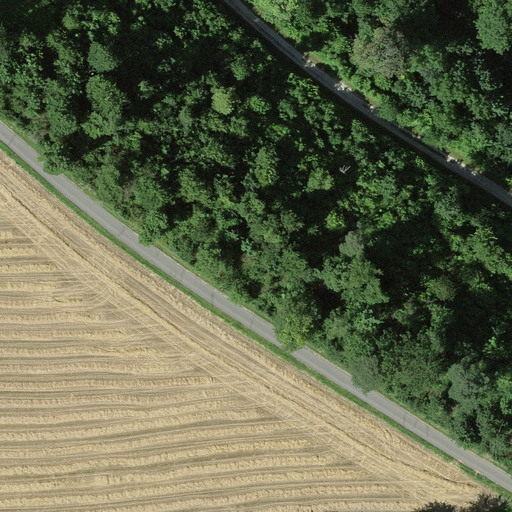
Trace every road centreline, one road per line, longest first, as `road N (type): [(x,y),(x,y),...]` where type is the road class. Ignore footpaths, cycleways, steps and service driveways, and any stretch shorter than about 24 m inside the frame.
road 1 (unclassified): [(511,484),(153,256),(0,129)]
road 2 (track): [(511,192),(322,69),(245,0)]
